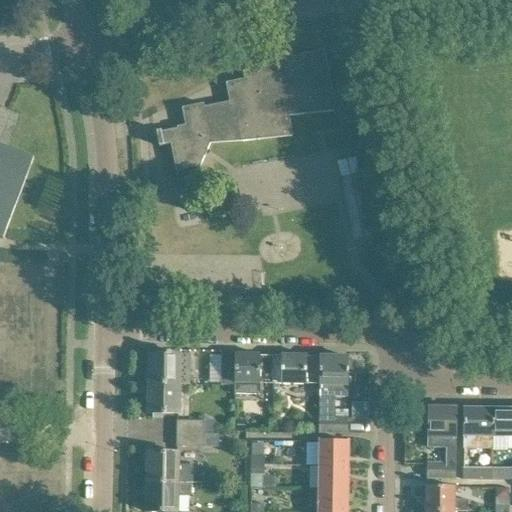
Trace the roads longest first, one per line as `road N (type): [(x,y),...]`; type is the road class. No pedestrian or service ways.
road 1 (residential): [(388,346),(376,335),(107,330)]
road 2 (unclassified): [(107,330),(107,163),(84,48)]
road 3 (unclassified): [(302,0),(84,48)]
road 4 (unclassified): [(102,511),(107,330)]
road 5 (residential): [(385,511),(388,346)]
road 6 (residential): [(511,384),(430,382),(388,346)]
